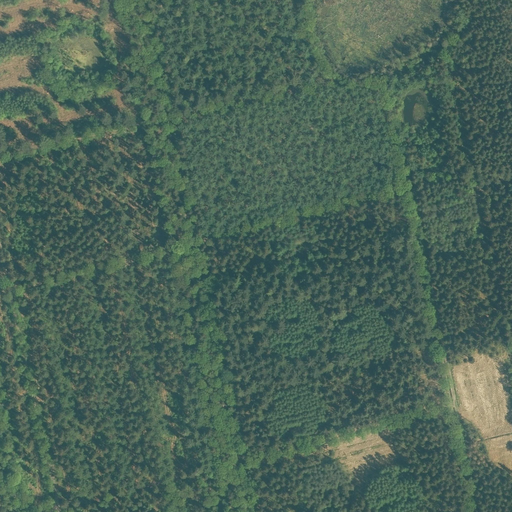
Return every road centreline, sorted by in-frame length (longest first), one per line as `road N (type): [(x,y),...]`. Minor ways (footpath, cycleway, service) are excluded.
road 1 (track): [(237,462),(142,0)]
road 2 (track): [(0,154),(339,78)]
road 3 (track): [(448,405),(237,462),(248,511)]
road 4 (track): [(58,511),(0,249)]
road 5 (track): [(442,341),(409,184)]
